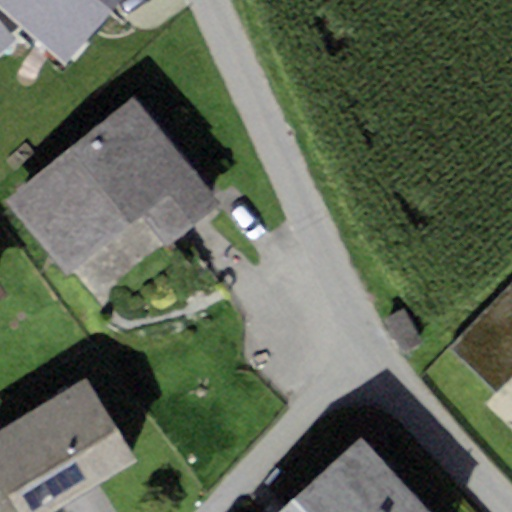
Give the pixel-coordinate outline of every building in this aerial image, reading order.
[(0,0),(0,1),(69,67),(132,0),(0,0)] [(0,64),(23,48),(0,16),(0,64)] [(158,106),(22,205),(103,291),(181,234),(194,251),(247,209),(158,106)] [(0,260),(0,328),(33,308),(0,260)] [(428,297),(413,269),(399,277),(414,304),(428,297)] [(511,289),(451,349),(494,392),(511,375),(511,289)] [(0,498),(9,511),(100,511),(172,472),(123,391),(0,448),(0,453),(17,477),(0,486),(0,498)] [(454,511),(397,451),(329,511),(454,511)]
